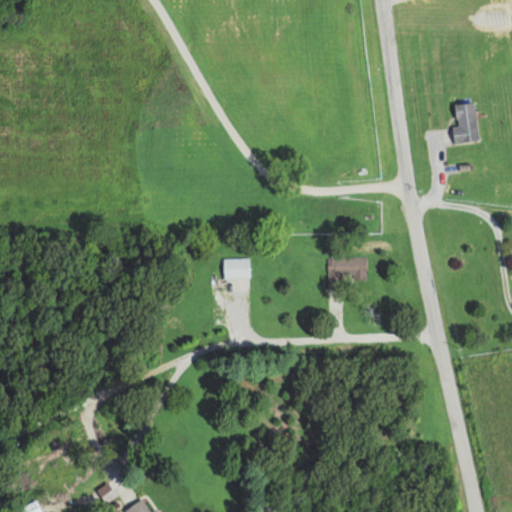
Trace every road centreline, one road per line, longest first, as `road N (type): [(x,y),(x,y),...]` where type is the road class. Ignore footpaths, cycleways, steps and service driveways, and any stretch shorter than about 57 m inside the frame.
road 1 (residential): [(479,511),(407,194),(379,0)]
road 2 (residential): [(438,336),(220,344),(0,439)]
